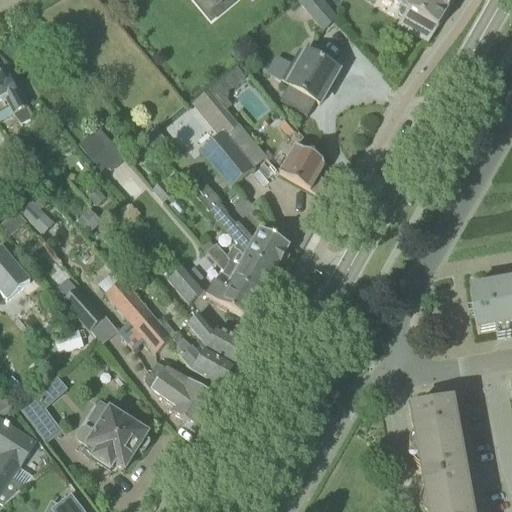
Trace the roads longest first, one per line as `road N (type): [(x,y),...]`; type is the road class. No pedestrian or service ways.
road 1 (secondary): [(211,511),(503,0)]
road 2 (residential): [(399,365),(404,310),(511,122)]
road 3 (residential): [(287,511),(343,413),(399,365)]
road 4 (unknown): [(399,365),(416,511)]
